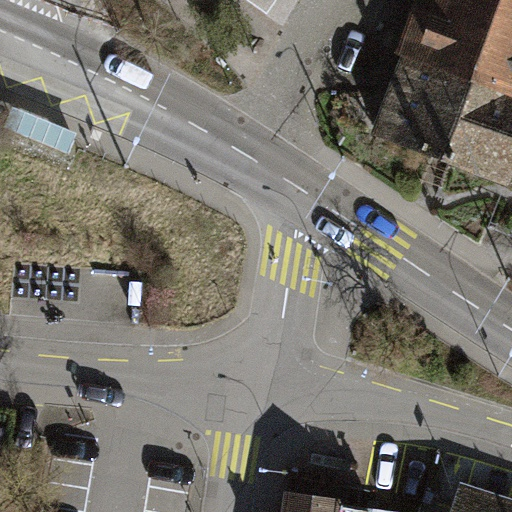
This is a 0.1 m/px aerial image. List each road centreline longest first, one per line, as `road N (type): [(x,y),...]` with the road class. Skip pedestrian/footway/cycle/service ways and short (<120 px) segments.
road 1 (tertiary): [(313,200),(259,164),(54,66)]
road 2 (residential): [(0,361),(261,382)]
road 3 (residential): [(261,382),(357,397),(511,439)]
road 4 (tertiary): [(511,328),(313,200)]
road 5 (residential): [(261,382),(295,230),(313,200)]
road 6 (residential): [(261,382),(226,511)]
